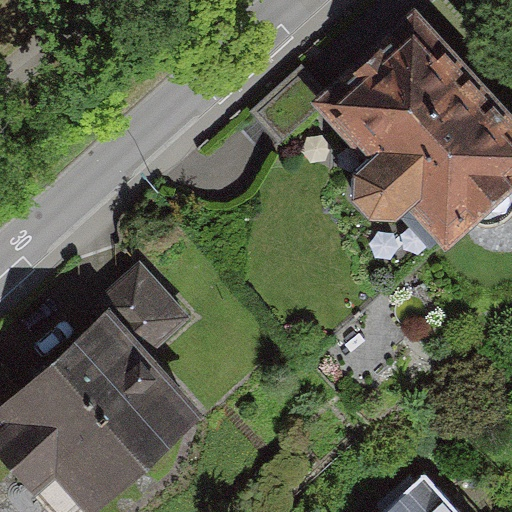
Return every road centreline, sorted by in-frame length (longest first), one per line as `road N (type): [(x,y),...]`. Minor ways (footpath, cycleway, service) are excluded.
road 1 (motorway): [(511,136),(402,161),(0,188)]
road 2 (motorway): [(0,476),(419,448),(511,431)]
road 3 (tertiary): [(304,0),(0,279)]
